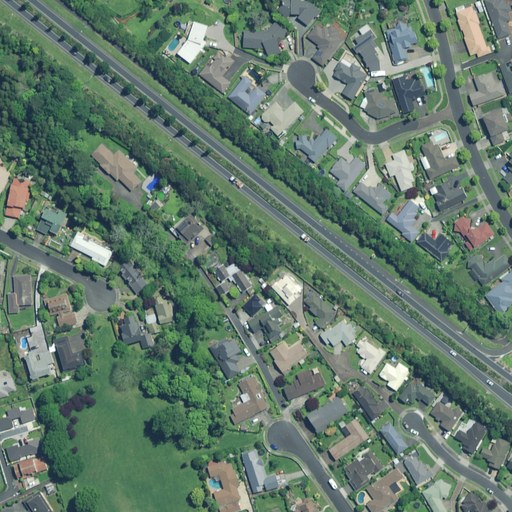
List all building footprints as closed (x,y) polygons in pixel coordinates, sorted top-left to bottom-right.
[(316,18),(322,11),(308,0),(281,0),(281,4),(276,10),(287,19),(290,15),(300,15),(298,18),(308,26),(315,17),(316,18)] [(509,12),(511,11),(507,0),(483,0),(497,39),(511,35),(506,21),(511,19),(509,12)] [(407,9),(403,4),(398,7),(401,12),(407,9)] [(464,10),(463,6),(454,9),(470,56),(476,54),(478,58),(491,53),(488,46),(486,47),(478,23),(479,23),(473,7),(464,10)] [(386,31),(396,66),(408,62),(404,48),(411,47),(411,45),(419,43),(415,31),(398,20),(394,27),(395,29),(386,31)] [(289,32),(277,21),(267,32),(244,31),(243,48),(254,48),(255,52),(266,52),(268,57),(281,53),(278,44),(289,32)] [(190,40),(178,54),(190,64),(207,44),(204,41),(208,25),(194,22),(190,40)] [(346,35),(332,24),(328,30),(319,22),(307,37),(320,47),(312,58),(322,66),(342,40),(346,35)] [(382,68),(376,58),(376,47),(373,40),(375,39),(371,31),(355,39),(358,45),(353,48),(357,54),(360,52),(370,71),(379,70),(382,68)] [(234,62),(219,51),(214,58),(216,60),(209,68),(206,66),(199,75),(223,93),(230,83),(222,77),(234,62)] [(350,68),(339,62),(334,71),(337,72),(334,76),(348,85),(342,94),(352,100),(367,77),(353,62),(350,68)] [(511,63),(510,64),(510,62),(499,65),(509,94),(511,93),(511,63)] [(495,85),(491,74),(474,79),(479,92),(469,95),(473,106),(505,95),(500,83),(495,85)] [(423,96),(417,77),(405,81),(404,76),(392,80),(403,114),(414,110),(411,100),(423,96)] [(252,82),(245,77),(228,98),(250,115),(266,95),(257,87),(250,96),(244,92),(252,82)] [(360,106),(366,110),(365,112),(379,119),(397,114),(393,99),(381,102),(378,88),(365,92),(366,94),(360,106)] [(285,111),(273,100),(268,105),(270,107),(259,117),(266,124),(269,121),(274,126),(270,129),(278,136),(303,112),(294,102),(285,111)] [(509,129),(501,110),(483,117),(494,146),(505,142),(501,132),(509,129)] [(301,136),(295,143),(296,150),(300,149),(309,156),(308,157),(315,163),(324,152),(327,154),(330,151),(328,150),(337,138),(326,129),(320,137),(319,136),(312,145),(307,141),(305,136),(301,136)] [(434,147),(432,142),(421,147),(430,168),(426,170),(430,179),(459,167),(454,157),(445,161),(438,145),(434,147)] [(132,173),(139,166),(128,155),(126,157),(118,150),(113,155),(102,144),(91,156),(100,165),(117,181),(119,179),(132,192),(141,182),(132,173)] [(409,164),(404,151),(392,155),(395,161),(385,165),(390,177),(395,175),(401,192),(412,187),(411,183),(414,181),(410,172),(414,170),(412,163),(409,164)] [(511,153),(509,156),(511,158),(511,159),(509,162),(511,165),(508,169),(510,171),(503,179),(511,186),(511,184),(511,153)] [(365,165),(356,158),(349,166),(340,159),(330,172),(340,180),(336,185),(345,192),(360,174),(359,174),(365,165)] [(0,193),(10,174),(0,168),(0,193)] [(31,181),(13,177),(5,215),(20,219),(21,214),(23,215),(31,181)] [(466,199),(456,178),(431,189),(437,202),(436,203),(440,212),(466,199)] [(373,192),(361,183),(353,192),(382,215),(388,208),(382,204),(386,200),(382,197),(387,191),(379,185),(373,192)] [(419,208),(410,200),(399,214),(394,210),(386,220),(402,233),(401,234),(411,242),(419,233),(411,227),(416,221),(413,218),(417,214),(415,212),(419,208)] [(163,211),(154,202),(149,207),(158,216),(163,211)] [(68,214),(49,205),(36,230),(46,235),(48,231),(57,235),(68,214)] [(189,213),(175,226),(170,230),(179,240),(184,236),(189,242),(204,229),(189,213)] [(471,219),(461,218),(454,222),(456,224),(455,232),(461,233),(466,242),(465,243),(469,251),(494,235),(487,222),(474,230),(470,227),(471,219)] [(84,235),(78,232),(71,247),(93,257),(91,260),(105,266),(113,252),(89,241),(88,243),(81,240),(84,235)] [(435,241),(425,233),(417,242),(442,263),(449,253),(447,251),(453,243),(441,233),(435,241)] [(218,240),(213,234),(205,240),(211,247),(218,240)] [(511,266),(504,255),(496,261),(495,259),(485,267),(477,256),(468,262),(478,277),(477,278),(484,287),(511,266)] [(127,262),(116,272),(136,294),(147,285),(127,262)] [(209,270),(219,284),(215,287),(220,296),(230,290),(227,284),(231,282),(233,281),(241,294),(252,287),(243,272),(242,273),(235,263),(226,269),(221,262),(209,270)] [(511,274),(511,272),(501,280),(502,282),(484,295),(499,316),(509,308),(509,307),(511,304),(511,298),(511,274)] [(31,275),(18,275),(18,280),(14,280),(15,293),(8,294),(9,314),(18,313),(18,306),(31,305),(31,275)] [(300,291),(287,276),(282,280),(281,278),(272,287),(289,306),(300,295),(298,293),(300,291)] [(70,308),(67,294),(47,299),(50,313),(70,308)] [(164,300),(162,294),(151,298),(160,324),(176,319),(169,298),(164,300)] [(321,302),(313,295),(306,303),(311,308),(309,310),(319,319),(315,323),(321,329),(335,313),(322,301),(321,302)] [(283,316),(277,306),(262,315),(262,314),(248,323),(254,333),(263,328),(270,339),(282,332),(277,325),(281,322),(279,318),(283,316)] [(77,324),(74,313),(57,317),(60,328),(77,324)] [(155,314),(146,316),(151,335),(160,332),(155,314)] [(135,323),(133,316),(123,319),(125,325),(119,326),(125,346),(140,341),(143,349),(154,346),(150,334),(142,336),(138,322),(135,323)] [(348,329),(342,322),(332,330),(330,328),(320,336),(327,345),(330,342),(333,346),(342,340),(347,347),(356,340),(351,334),(357,329),(354,325),(348,329)] [(241,352),(233,338),(227,341),(225,338),(209,347),(228,380),(240,373),(234,364),(239,361),(235,355),(241,352)] [(377,351),(361,339),(356,346),(360,348),(357,353),(366,360),(361,367),(370,374),(385,353),(379,349),(377,351)] [(73,354),(69,341),(56,345),(64,371),(83,365),(82,358),(83,358),(82,352),(73,354)] [(307,355),(299,344),(288,351),(283,344),(270,353),(275,360),(274,361),(282,373),(290,368),(290,367),(307,355)] [(53,363),(50,352),(39,355),(41,361),(37,362),(34,352),(25,355),(32,380),(50,374),(47,365),(53,363)] [(410,371),(399,364),(395,369),(387,364),(379,376),(389,382),(387,385),(396,391),(410,371)] [(314,376),(311,370),(297,375),(299,380),(294,382),(295,384),(284,388),(289,401),(325,386),(320,373),(314,376)] [(0,398),(10,396),(8,392),(15,390),(14,383),(12,376),(5,378),(2,371),(0,371),(0,398)] [(269,407),(253,377),(238,384),(243,394),(240,396),(244,403),(232,409),(234,414),(230,416),(235,425),(269,407)] [(408,401),(412,404),(416,399),(422,403),(424,401),(429,406),(436,397),(419,383),(416,386),(412,382),(399,398),(405,404),(408,401)] [(377,404),(363,386),(353,394),(373,421),(381,415),(375,406),(377,404)] [(348,412),(339,397),(307,416),(316,430),(324,425),(325,426),(348,412)] [(451,410),(439,402),(430,415),(442,422),(440,426),(450,432),(462,413),(453,407),(451,410)] [(37,418),(33,407),(22,411),(20,406),(8,410),(10,415),(0,418),(0,424),(2,430),(15,426),(13,419),(21,416),(24,422),(37,418)] [(487,429),(470,418),(466,425),(461,422),(453,436),(463,443),(460,447),(472,454),(487,429)] [(369,438),(356,419),(346,426),(343,422),(338,425),(347,438),(329,451),(336,461),(369,438)] [(408,447),(390,424),(380,432),(397,455),(408,447)] [(45,451),(40,437),(29,440),(30,443),(20,446),(19,443),(7,447),(11,461),(45,451)] [(510,443),(497,438),(491,452),(483,448),(479,456),(490,461),(488,466),(499,470),(510,443)] [(384,468),(371,450),(361,456),(363,459),(359,462),(357,459),(343,469),(346,473),(345,474),(350,480),(352,478),(353,479),(348,482),(356,493),(372,483),(368,477),(373,473),(375,475),(384,468)] [(258,459),(256,451),(241,455),(253,494),(264,491),(264,492),(279,488),(275,474),(266,477),(260,458),(258,459)] [(434,476),(430,470),(427,472),(416,454),(403,461),(417,486),(434,476)] [(48,468),(44,456),(35,459),(35,457),(21,461),(21,463),(15,465),(18,477),(48,468)] [(392,461),(394,465),(393,466),(395,469),(366,490),(374,500),(366,505),(371,511),(379,511),(398,499),(395,494),(400,491),(395,483),(403,478),(401,475),(406,472),(399,462),(396,458),(392,461)] [(231,464),(225,466),(224,462),(207,467),(211,478),(219,476),(223,490),(214,493),(219,511),(235,511),(241,510),(237,500),(240,499),(236,487),(239,486),(234,470),(233,471),(231,464)] [(442,482),(440,479),(434,483),(433,486),(421,492),(432,511),(446,511),(440,500),(443,498),(445,499),(451,486),(442,482)] [(39,492),(31,497),(23,502),(27,507),(29,506),(31,510),(28,511),(51,511),(39,492)] [(463,511),(467,511),(470,511),(489,511),(484,500),(470,492),(462,502),(464,504),(460,506),(463,511)] [(315,507),(312,497),(304,500),(299,502),(295,511),(294,511),(318,511),(316,507),(315,507)]
